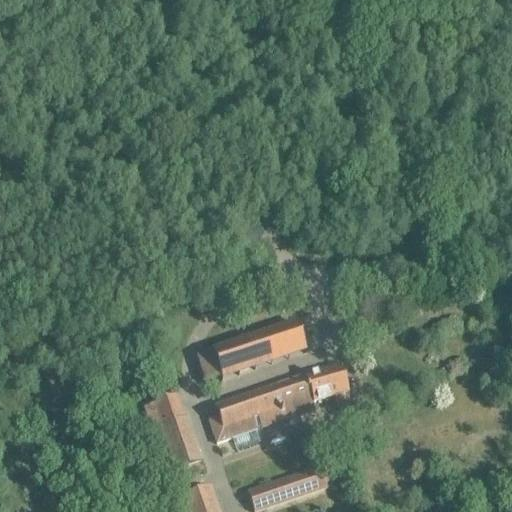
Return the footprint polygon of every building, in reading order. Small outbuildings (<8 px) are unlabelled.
[(211,353),(222,383),(303,354),(293,324),(211,353)] [(336,413),(351,408),(338,370),(305,381),(304,378),(221,407),(224,416),(206,422),(214,445),(231,439),(235,451),(260,442),(257,433),(315,413),(314,408),(333,402),(336,413)] [(176,480),(202,471),(176,396),(142,408),(150,432),(158,429),(176,480)] [(248,495),(254,511),(265,511),(330,490),(323,469),(248,495)] [(217,511),(209,488),(179,498),(180,501),(172,504),(174,511),(217,511)] [(37,506),(39,511),(60,511),(55,499),(37,506)]
